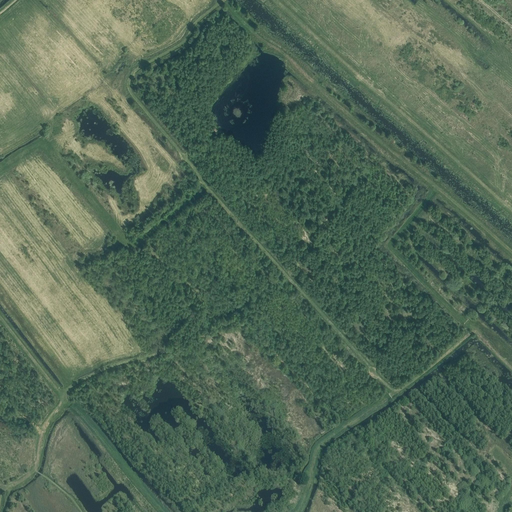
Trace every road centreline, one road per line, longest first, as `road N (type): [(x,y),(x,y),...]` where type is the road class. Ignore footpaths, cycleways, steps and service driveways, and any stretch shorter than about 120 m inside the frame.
road 1 (track): [(223,0),(185,41),(132,72),(130,90),(204,185),(374,372)]
road 2 (track): [(511,253),(225,1)]
road 3 (track): [(511,209),(275,0)]
road 4 (track): [(206,186),(131,243),(44,144),(0,168)]
road 5 (track): [(475,331),(393,249),(436,189)]
road 6 (track): [(374,372),(395,393),(475,331),(511,367)]
road 7 (track): [(395,393),(316,448),(296,511)]
road 8 (track): [(162,511),(70,405)]
